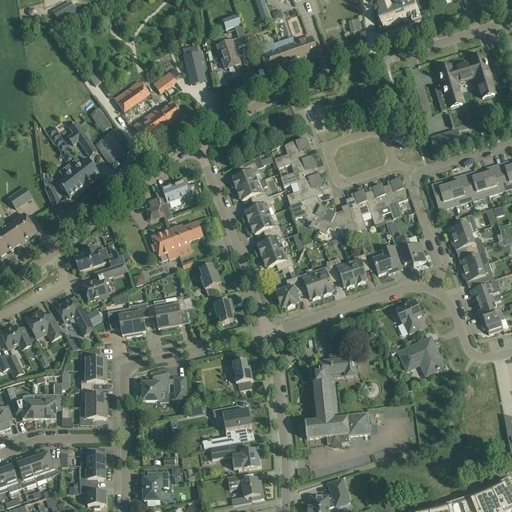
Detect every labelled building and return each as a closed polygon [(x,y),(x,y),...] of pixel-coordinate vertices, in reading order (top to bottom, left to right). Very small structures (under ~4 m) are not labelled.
[(262,0),(253,0),(258,13),(266,10),(262,0)] [(378,15),(378,22),(382,22),(384,28),(398,23),(405,21),(405,20),(419,16),(413,1),(411,2),(410,0),(392,0),(378,5),(381,13),(379,13),(379,15),(378,15)] [(72,5),(55,15),(58,21),(75,11),(72,5)] [(238,16),(223,22),(226,32),(235,29),(241,27),(238,16)] [(360,33),(358,20),(348,21),(349,34),(360,33)] [(239,40),(217,48),(225,70),(240,65),(235,50),(248,46),(241,27),(235,29),(239,40)] [(312,40),(282,50),(287,66),(317,56),(312,40)] [(287,66),(282,50),(277,52),(273,42),(261,47),(264,56),(262,57),(267,70),(274,68),(275,71),(287,66)] [(199,53),(184,57),(189,79),(204,75),(199,53)] [(483,100),(495,96),(486,68),(487,68),(487,65),(486,66),(483,58),(471,62),(472,65),(452,71),(451,68),(438,72),(441,79),(440,80),(441,82),(450,110),(462,106),(456,85),(476,79),(483,100)] [(161,95),(177,84),(169,74),(153,85),(161,95)] [(94,77),(90,80),(96,88),(100,85),(94,77)] [(224,79),(214,82),(217,90),(226,86),(224,79)] [(113,99),(124,115),(150,97),(141,84),(135,88),(133,86),(113,99)] [(133,128),(139,136),(144,144),(182,117),(172,104),(161,112),(160,110),(133,128)] [(113,128),(100,110),(91,117),(103,135),(113,128)] [(73,147),(79,143),(90,159),(97,153),(77,124),(69,130),(73,135),(68,139),(73,147)] [(95,146),(104,159),(110,167),(131,152),(125,144),(116,131),(95,146)] [(457,132),(444,136),(448,149),(461,145),(457,132)] [(278,171),(291,166),(291,165),(310,159),(307,151),(310,150),(306,140),(296,144),(296,142),(295,142),(285,148),(288,157),(274,161),(278,171)] [(237,190),(238,191),(257,184),(255,177),(259,175),(258,171),(264,169),(264,168),(261,162),(260,158),(241,168),(244,176),(234,180),(234,182),(233,183),(236,190),(237,190)] [(284,189),(297,185),(297,184),(316,177),(313,169),(316,168),(313,158),(310,159),(291,165),(291,166),(294,175),(280,179),(284,189)] [(77,160),(68,167),(84,188),(85,189),(95,181),(94,180),(100,176),(87,160),(81,165),(77,160)] [(508,163),(497,167),(505,193),(511,190),(511,167),(510,168),(508,163)] [(84,188),(68,167),(60,174),(63,179),(57,184),(69,199),(84,188)] [(488,175),(482,176),(489,198),(505,193),(497,167),(486,170),(488,175)] [(475,173),(464,177),(472,203),(489,198),(482,176),(477,178),(475,173)] [(287,198),(290,208),(317,198),(322,196),(319,187),(322,186),(319,176),(316,177),(297,184),(297,185),(300,193),(287,198)] [(455,185),(449,186),(456,208),(472,203),(464,177),(453,180),(455,185)] [(156,195),(157,200),(160,206),(160,207),(164,219),(166,222),(174,219),(168,205),(190,197),(188,194),(191,193),(186,179),(166,187),(168,190),(162,192),(163,194),(157,197),(156,195)] [(61,206),(54,189),(52,180),(44,182),(45,192),(53,209),(53,208),(53,209),(61,206)] [(391,186),(383,189),(389,208),(388,209),(393,222),(403,219),(398,205),(407,202),(405,190),(403,191),(400,180),(390,183),(391,186)] [(253,198),(255,204),(268,199),(264,190),(267,189),(264,181),(257,184),(238,191),(238,193),(237,193),(240,201),(241,201),(242,202),(253,198)] [(456,208),(449,186),(444,188),(442,183),(431,187),(439,213),(456,208)] [(373,193),(365,195),(371,215),(370,215),(375,228),(384,225),(380,212),(388,209),(389,208),(383,189),(382,186),(372,190),(373,193)] [(24,189),(9,199),(16,210),(32,200),(24,189)] [(346,202),(347,207),(357,234),(366,231),(362,218),(370,215),(371,215),(365,195),(364,193),(354,196),(355,199),(346,202)] [(310,228),(318,232),(328,211),(320,207),(318,208),(317,205),(319,204),(317,198),(290,208),(295,222),(302,219),(312,224),(310,228)] [(250,223),(251,225),(270,217),(267,211),(272,209),(268,199),(255,204),(257,210),(246,214),(247,215),(245,216),(248,224),(250,223)] [(157,200),(148,203),(150,210),(159,206),(160,206),(157,200)] [(328,211),(318,232),(326,236),(329,230),(334,233),(336,229),(341,231),(343,239),(357,234),(347,207),(341,209),(343,215),(337,217),(336,215),(328,211)] [(496,217),(504,216),(502,208),(486,211),(489,227),(498,225),(496,217)] [(24,216),(4,229),(17,247),(37,234),(24,216)] [(266,232),(268,238),(281,233),(277,222),(272,224),(270,217),(251,225),(251,226),(250,227),(253,235),(254,234),(255,236),(266,232)] [(478,233),(472,217),(468,218),(465,219),(456,222),(458,228),(448,231),(450,236),(449,236),(451,242),(471,235),(478,233)] [(203,239),(197,225),(193,227),(190,220),(179,224),(181,228),(170,233),(177,252),(190,247),(189,244),(203,239)] [(388,233),(385,226),(379,229),(381,235),(388,233)] [(0,258),(17,247),(4,229),(0,231),(0,258)] [(177,252),(170,233),(152,240),(154,246),(151,247),(154,254),(157,252),(159,258),(167,255),(169,262),(179,258),(177,252)] [(263,257),(263,258),(283,251),(280,245),(285,243),(281,233),(268,238),(270,243),(259,247),(260,249),(258,250),(261,258),(263,257)] [(465,249),(467,255),(483,249),(481,242),(476,240),(473,241),(471,235),(451,242),(453,248),(454,247),(456,252),(465,249)] [(396,240),(404,265),(412,263),(413,268),(426,263),(420,245),(411,248),(409,244),(406,245),(404,237),(396,240)] [(384,257),(373,261),(378,278),(388,274),(388,276),(403,271),(395,248),(382,252),(384,257)] [(125,264),(121,252),(111,255),(112,258),(108,259),(106,250),(97,253),(97,252),(95,253),(94,249),(83,253),(84,257),(75,260),(79,273),(88,271),(109,264),(111,269),(125,264)] [(489,265),(483,249),(467,255),(469,260),(459,263),(461,268),(460,269),(462,274),(482,267),(489,265)] [(283,251),(263,258),(264,260),(262,261),(265,268),(267,268),(268,270),(278,266),(281,271),(287,269),(292,267),(294,266),(290,256),(285,258),(283,251)] [(356,264),(349,266),(356,286),(357,285),(358,287),(366,284),(365,282),(367,282),(363,271),(369,269),(365,256),(354,259),(356,264)] [(339,260),(329,264),(335,280),(341,278),(344,289),(346,289),(347,291),(355,288),(354,286),(356,286),(349,266),(342,268),(339,260)] [(182,266),(184,271),(193,267),(191,262),(182,266)] [(333,293),(329,282),(335,280),(329,264),(326,264),(327,269),(313,273),(315,278),(321,297),(323,297),(324,298),(332,296),(331,294),(333,293)] [(478,287),(494,281),(489,265),(482,267),(462,274),(464,280),(465,279),(467,285),(476,281),(478,287)] [(279,298),(277,299),(280,307),(281,306),(283,310),(287,309),(287,311),(295,308),(295,306),(299,305),(296,297),(302,295),(301,292),(294,272),(292,267),(287,269),(291,280),(286,282),(289,291),(277,294),(279,298)] [(201,280),(208,297),(221,292),(219,286),(221,285),(217,274),(215,275),(212,268),(201,272),(203,279),(201,280)] [(83,287),(89,304),(97,301),(98,302),(109,299),(105,286),(109,285),(107,280),(114,278),(111,269),(94,275),(96,282),(83,287)] [(294,272),(301,292),(306,290),(310,301),(312,300),(312,302),(320,299),(320,298),(321,297),(315,278),(308,280),(307,275),(299,278),(297,272),(295,273),(294,272)] [(146,284),(143,275),(133,278),(136,288),(146,284)] [(493,301),(490,293),(499,290),(497,283),(495,284),(494,281),(478,287),(479,290),(470,293),(473,302),(477,301),(478,306),(493,301)] [(183,298),(165,302),(170,331),(178,330),(178,328),(182,327),(179,313),(186,312),(186,310),(184,302),(183,298)] [(220,318),(221,326),(233,323),(231,315),(234,315),(231,304),(229,304),(227,298),(213,301),(218,319),(220,318)] [(189,300),(184,302),(186,310),(192,308),(192,307),(189,300)] [(95,332),(81,307),(75,310),(70,301),(64,304),(64,305),(55,310),(64,325),(70,322),(71,324),(74,325),(76,324),(84,338),(95,332)] [(477,313),(480,322),(502,315),(500,309),(496,310),(493,301),(478,306),(480,312),(477,313)] [(163,332),(170,331),(165,302),(153,304),(154,307),(147,308),(150,319),(156,317),(158,331),(162,331),(163,332)] [(396,312),(400,321),(402,326),(404,325),(409,336),(421,330),(416,320),(421,317),(415,303),(396,312)] [(192,308),(186,310),(186,312),(189,324),(199,321),(199,320),(200,320),(196,306),(195,306),(192,307),(192,308)] [(136,315),(130,316),(134,338),(142,336),(142,335),(146,334),(143,320),(150,319),(147,308),(136,310),(136,311),(136,315)] [(134,338),(130,316),(129,310),(108,314),(111,332),(121,330),(122,338),(126,337),(127,339),(134,338)] [(103,321),(96,311),(87,316),(93,327),(103,321)] [(28,322),(27,323),(36,339),(46,333),(52,343),(63,337),(51,316),(45,320),(42,314),(35,318),(33,316),(28,319),(28,322)] [(502,315),(480,322),(483,332),(487,331),(489,336),(503,331),(508,329),(506,321),(504,322),(502,315)] [(13,331),(12,329),(0,335),(7,350),(14,347),(15,349),(19,347),(22,353),(33,348),(24,330),(19,332),(17,329),(13,331)] [(328,344),(328,341),(330,340),(329,332),(316,334),(318,351),(325,350),(331,349),(330,344),(328,344)] [(443,369),(438,358),(438,357),(437,356),(436,356),(435,356),(430,358),(428,354),(432,352),(427,342),(418,346),(400,355),(407,372),(421,366),(426,377),(443,369)] [(389,352),(391,357),(399,353),(397,348),(389,352)] [(106,365),(106,361),(101,361),(101,357),(100,358),(100,351),(81,354),(81,361),(86,361),(86,373),(108,372),(108,365),(106,365)] [(314,386),(316,403),(331,402),(331,401),(335,401),(333,379),(346,378),(346,379),(356,378),(354,359),(345,360),(344,355),(330,356),(330,364),(319,365),(320,377),(316,377),(317,385),(314,386)] [(15,357),(6,362),(10,370),(15,380),(24,375),(15,357)] [(39,361),(44,369),(50,366),(45,357),(39,361)] [(10,370),(6,362),(4,358),(0,359),(0,367),(3,374),(10,370)] [(252,383),(251,375),(249,375),(246,363),(232,365),(234,372),(231,372),(232,379),(235,379),(236,386),(238,385),(240,393),(252,391),(250,383),(252,383)] [(86,373),(81,373),(81,391),(92,391),(92,384),(106,384),(106,380),(108,380),(108,372),(86,373)] [(153,385),(142,386),(143,403),(169,402),(169,385),(175,385),(175,400),(186,400),(185,380),(175,380),(175,381),(169,381),(169,374),(153,378),(153,385)] [(87,403),(87,409),(108,409),(108,401),(107,401),(107,397),(92,397),(92,391),(81,391),(73,391),(73,395),(81,395),(81,401),(83,403),(87,403)] [(56,413),(62,413),(62,409),(62,399),(59,399),(59,396),(45,397),(45,422),(56,422),(56,413)] [(34,422),(34,397),(27,397),(12,404),(15,413),(23,413),(23,423),(34,422)] [(45,397),(34,397),(34,422),(45,422),(45,397)] [(331,402),(316,403),(318,424),(305,425),(307,441),(326,439),(327,447),(349,444),(349,438),(370,436),(369,427),(371,427),(370,419),(368,419),(368,415),(346,417),(346,418),(337,418),(335,401),(331,401),(331,402)] [(0,409),(0,435),(11,431),(8,422),(13,420),(9,407),(3,409),(0,409)] [(225,410),(212,413),(214,420),(215,420),(216,428),(225,427),(251,422),(249,412),(236,414),(235,408),(225,410)] [(407,416),(407,408),(392,408),(392,416),(407,416)] [(108,409),(87,409),(87,421),(107,421),(107,417),(109,417),(108,409)] [(204,451),(210,450),(229,447),(255,442),(253,436),(248,437),(247,431),(252,430),(251,422),(225,427),(227,439),(212,442),(212,441),(209,441),(209,442),(203,443),(204,451)] [(229,447),(210,450),(212,462),(230,459),(232,459),(234,472),(244,471),(257,469),(257,468),(261,467),(259,458),(256,459),(255,452),(245,454),(244,445),(229,447)] [(94,450),(81,450),(81,469),(87,469),(105,469),(105,456),(104,456),(104,457),(94,457),(94,450)] [(38,458),(44,476),(46,481),(61,474),(61,470),(61,460),(51,460),(49,454),(38,458)] [(164,459),(164,467),(175,467),(175,460),(178,460),(178,455),(175,455),(175,459),(164,459)] [(44,476),(38,458),(28,462),(34,480),(36,484),(46,481),(44,476)] [(34,480),(28,462),(17,466),(20,473),(17,474),(23,490),(36,485),(36,484),(34,480)] [(23,490),(17,474),(14,475),(12,468),(1,471),(7,489),(9,495),(23,490)] [(181,476),(181,468),(173,468),(173,477),(176,477),(176,481),(182,480),(182,476),(181,476)] [(105,482),(105,469),(87,469),(81,469),(80,469),(80,488),(93,488),(93,482),(105,482)] [(185,473),(187,484),(195,482),(194,475),(193,475),(192,472),(185,473)] [(147,481),(144,481),(144,503),(147,503),(147,507),(160,507),(160,503),(160,490),(169,490),(169,474),(157,474),(147,474),(147,481)] [(243,490),(244,500),(251,499),(252,502),(263,500),(264,499),(261,487),(258,487),(257,481),(244,483),(243,477),(228,479),(230,492),(243,490)] [(310,499),(310,509),(308,509),(307,511),(329,511),(330,510),(335,508),(335,510),(350,505),(343,481),(328,486),(333,499),(328,501),(328,499),(310,499)] [(511,511),(511,488),(508,481),(503,483),(498,486),(494,488),(489,490),(484,492),(479,495),(474,497),(469,499),(465,500),(460,502),(455,504),(450,505),(444,507),(439,508),(434,510),(429,511),(425,511),(511,511)] [(106,508),(105,494),(105,495),(93,495),(93,488),(80,488),(80,495),(88,495),(88,508),(94,508),(94,510),(101,510),(101,508),(105,508),(106,508)]
